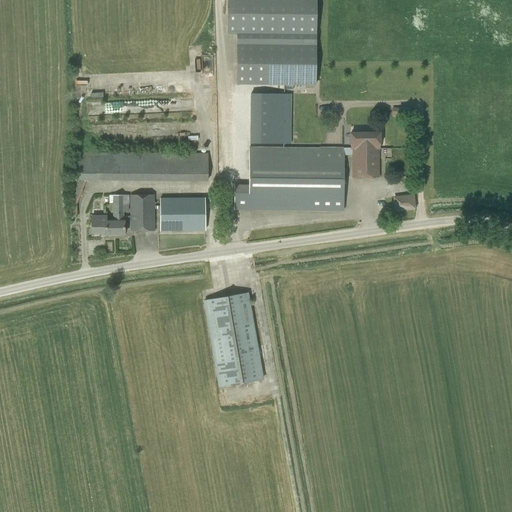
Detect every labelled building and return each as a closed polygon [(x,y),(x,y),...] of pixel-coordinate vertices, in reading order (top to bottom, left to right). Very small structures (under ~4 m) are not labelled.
[(227,0),(227,34),(316,35),(316,0),(227,0)] [(315,85),(316,45),(237,44),(236,84),(315,85)] [(352,177),(378,177),(378,149),(379,149),(379,144),(380,144),(380,132),(350,132),(350,149),(249,148),(249,186),(234,186),(234,209),(248,209),(343,211),(343,154),(352,154),(352,177)] [(76,204),(86,180),(207,181),(208,153),(78,152),(77,180),(80,180),(79,182),(76,181),(71,193),(74,194),(71,202),(76,204)] [(154,231),(154,195),(130,195),(130,216),(124,216),(124,212),(128,212),(128,204),(129,204),(129,195),(109,195),(109,203),(113,203),(113,221),(106,221),(105,233),(105,235),(124,235),(124,220),(130,220),(130,231),(154,231)] [(394,199),(395,210),(414,208),(413,197),(394,199)] [(160,231),(205,231),(205,199),(160,199),(160,231)] [(92,217),(92,233),(105,233),(106,221),(106,217),(92,217)] [(246,292),(203,299),(217,385),(260,378),(246,292)]
